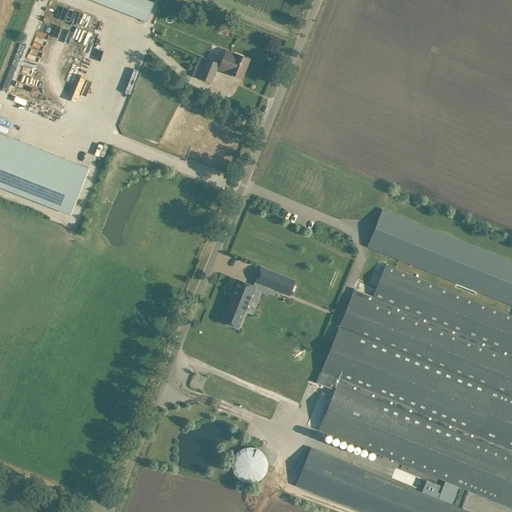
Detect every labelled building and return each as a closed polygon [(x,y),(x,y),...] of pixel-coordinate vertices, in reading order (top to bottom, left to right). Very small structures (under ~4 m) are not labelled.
[(92,0),(147,21),(154,3),(147,0),(92,0)] [(218,63),(206,59),(199,56),(192,74),(211,82),(216,68),(228,73),(227,73),(232,75),(241,78),(249,59),(239,55),(236,53),(235,54),(228,51),(225,58),(221,56),(218,63)] [(32,78),(35,68),(21,65),(19,75),(32,78)] [(0,132),(0,187),(70,215),(89,168),(0,132)] [(511,261),(382,209),(367,246),(456,282),(478,291),(511,305),(511,261)] [(354,289),(316,382),(334,390),(318,429),(442,479),(462,487),(511,507),(511,315),(385,264),(372,296),(354,289)] [(261,267),(255,281),(289,295),(295,281),(261,267)] [(239,280),(222,321),(237,327),(254,286),(239,280)] [(244,485),(271,471),(256,443),(229,458),(244,485)] [(471,511),(454,505),(462,487),(442,479),(435,498),(311,447),(295,485),(362,511),(471,511)]
